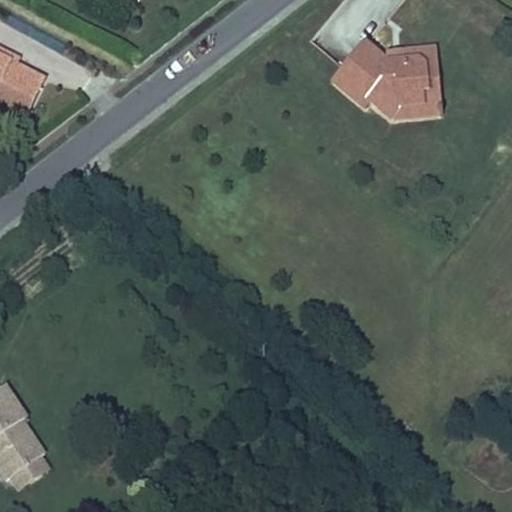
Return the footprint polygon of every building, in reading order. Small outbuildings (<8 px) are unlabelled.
[(0,57),(14,64),(18,56),(0,46),(0,57)] [(363,52),(330,89),(363,118),(369,112),(391,131),(441,124),(439,105),(436,106),(433,86),(426,76),(418,77),(417,58),(402,59),(403,69),(383,71),(363,52)] [(436,106),(439,105),(435,56),(417,58),(418,77),(426,76),(433,86),(436,106)] [(0,57),(0,107),(22,119),(43,79),(14,64),(0,57)] [(388,60),(383,71),(403,69),(402,59),(388,60)] [(0,467),(7,479),(10,477),(42,457),(46,454),(25,422),(28,419),(8,388),(0,393),(0,467)] [(50,469),(42,457),(10,477),(19,490),(50,469)]
